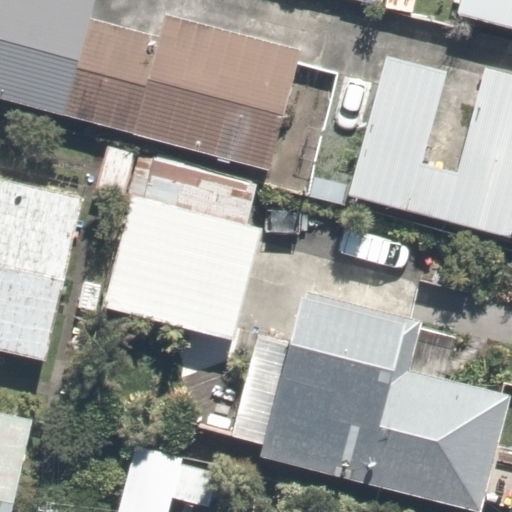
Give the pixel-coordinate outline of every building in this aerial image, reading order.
[(0,0),(0,88),(260,161),(293,45),(148,5),(140,32),(78,15),(81,0),(0,0)] [(511,0),(439,0),(439,2),(511,17),(511,0)] [(511,227),(511,54),(462,44),(457,69),(370,50),(340,191),(511,227)] [(0,341),(32,349),(71,189),(0,171),(0,341)] [(251,223),(123,189),(94,298),(222,332),(251,223)] [(212,434),(245,442),(466,498),(495,387),(404,363),(416,314),(275,278),(253,364),(231,359),(212,434)] [(0,462),(14,402),(0,398),(0,462)] [(161,511),(178,446),(119,431),(99,511),(161,511)]
